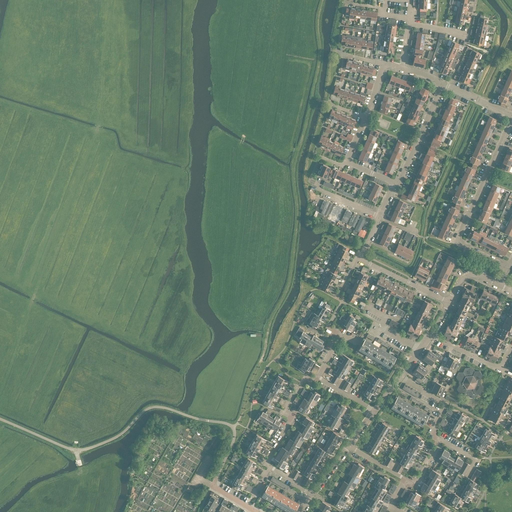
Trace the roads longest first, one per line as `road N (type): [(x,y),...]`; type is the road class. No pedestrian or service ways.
road 1 (track): [(322,0),(312,102),(293,168),(290,274),(233,427)]
road 2 (unclassified): [(212,486),(234,436),(222,422),(148,408),(120,435),(80,450),(0,419)]
road 3 (track): [(511,28),(428,211),(424,237)]
road 4 (residential): [(506,268),(457,238),(511,116)]
road 5 (residential): [(270,466),(292,417),(284,412),(303,379),(316,376)]
